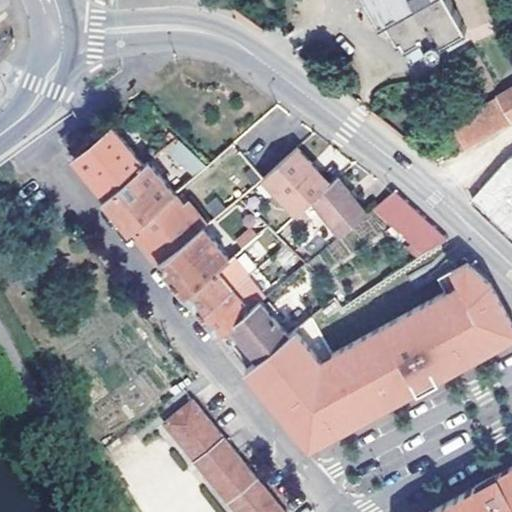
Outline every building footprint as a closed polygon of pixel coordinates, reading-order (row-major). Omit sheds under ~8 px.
[(358,0),(363,8),(371,4),(379,20),(384,18),(397,40),(402,39),(413,58),(429,48),(432,54),(443,47),(441,42),(465,28),(449,0),(358,0)] [(511,121),(511,87),(499,94),(500,97),(483,106),(496,130),(511,121)] [(90,145),(76,156),(74,158),(89,176),(106,197),(145,165),(112,125),(90,145)] [(76,156),(90,145),(75,127),(62,139),(76,156)] [(195,177),(208,167),(179,138),(167,148),(195,177)] [(307,166),(314,159),(299,143),(253,186),(286,222),(305,205),(326,186),(307,166)] [(511,158),(507,162),(474,199),(498,221),(511,234),(511,158)] [(333,179),(314,159),(307,166),(326,186),(333,179)] [(132,229),(175,193),(149,162),(145,165),(106,197),(119,213),(132,229)] [(326,186),(305,205),(337,238),(339,235),(373,207),(339,174),(333,179),(326,186)] [(398,230),(418,210),(395,189),(373,207),(398,230)] [(159,262),(203,227),(175,193),(132,229),(147,247),(159,262)] [(423,214),(418,210),(398,230),(402,234),(423,214)] [(423,214),(402,234),(422,252),(447,235),(423,214)] [(185,294),(231,257),(205,226),(203,227),(159,262),(175,282),(185,294)] [(202,313),(249,274),(251,272),(235,253),(231,257),(185,294),(193,303),(202,313)] [(259,355),(245,366),(258,383),(285,415),(309,445),(416,386),(415,384),(434,374),(435,376),(505,337),(502,332),(503,326),(504,321),(509,319),(493,277),(469,256),(441,273),(451,285),(337,348),(310,315),(287,333),(259,355)] [(249,274),(202,313),(210,323),(219,334),(231,325),(260,300),(266,295),(249,274)] [(259,355),(287,333),(260,300),(231,325),(247,346),(250,344),(259,355)] [(236,511),(284,511),(192,398),(163,423),(236,511)] [(511,511),(511,465),(499,473),(452,499),(429,511),(511,511)]
